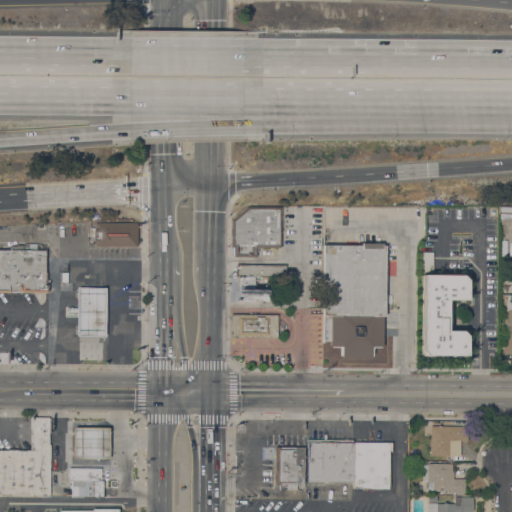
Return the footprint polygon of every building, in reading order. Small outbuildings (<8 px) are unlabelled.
[(231,221),(246,208),(280,207),(280,248),(256,247),(256,256),(233,256),(233,254),(232,254),(232,247),(230,247),(231,221)] [(94,246),(94,243),(88,243),(88,237),(88,236),(89,235),(89,227),(94,227),(94,223),(137,223),(136,246),(94,246)] [(384,315),(382,315),(382,347),(372,346),(372,355),(371,355),(371,357),(341,357),(341,355),(340,355),(340,346),(332,346),(330,346),(330,340),(322,340),(323,244),(361,245),(361,242),(382,242),(382,245),(385,245),(384,315)] [(0,248),(45,249),(45,284),(47,284),(47,292),(0,291),(0,248)] [(432,271),(419,271),(419,251),(432,251),(432,271)] [(261,277),(261,275),(235,275),(235,272),(234,272),(234,265),(235,265),(235,264),(285,264),(285,276),(266,276),(266,277),(261,277)] [(422,355),(422,274),(467,274),(467,299),(447,299),(447,306),(452,306),(451,323),(447,323),(447,330),(466,330),(466,355),(422,355)] [(238,300),(238,277),(254,277),(254,290),(268,289),(268,300),(238,300)] [(76,315),(67,315),(67,307),(76,307),(76,287),(105,287),(105,335),(76,335),(76,315)] [(511,353),(503,353),(503,341),(506,341),(506,339),(507,339),(507,323),(507,309),(511,309),(511,353)] [(277,314),(277,337),(230,336),(230,314),(277,314)] [(30,418),(48,418),(48,444),(49,444),(49,495),(0,495),(0,450),(30,450),(30,418)] [(467,425),(467,440),(460,440),(460,455),(430,455),(430,425),(467,425)] [(73,458),(73,427),(108,427),(108,458),(73,458)] [(352,481),(306,481),(306,438),(352,439),(352,441),(352,481)] [(352,441),(391,441),(391,451),(389,451),(388,488),(352,488),(352,481),(352,441)] [(303,484),(296,484),(296,489),(287,489),(287,484),(278,483),(278,484),(274,484),(274,446),(303,447),(303,484)] [(452,463),(451,471),(453,471),(453,478),(465,478),(464,492),(450,492),(450,490),(432,490),(432,492),(427,492),(427,480),(422,480),(422,464),(427,464),(427,463),(452,463)] [(66,496),(66,493),(70,493),(70,481),(68,481),(68,467),(100,467),(100,480),(102,480),(102,496),(66,496)] [(426,511),(426,503),(454,503),(454,496),(472,497),(472,511),(460,511),(426,511)]
